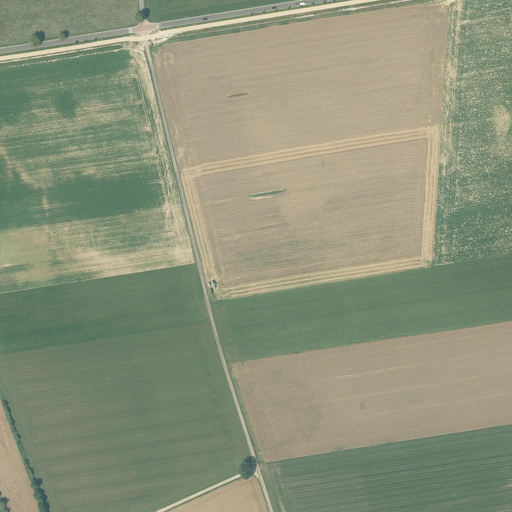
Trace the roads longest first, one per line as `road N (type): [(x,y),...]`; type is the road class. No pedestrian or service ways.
road 1 (unclassified): [(271,511),(212,324),(144,27)]
road 2 (tertiary): [(316,0),(144,27)]
road 3 (tertiary): [(0,51),(129,30)]
